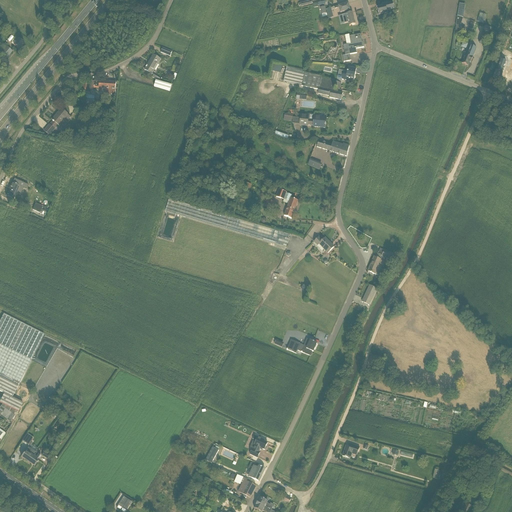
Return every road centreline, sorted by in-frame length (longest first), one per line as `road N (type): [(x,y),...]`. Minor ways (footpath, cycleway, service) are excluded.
road 1 (unclassified): [(247,511),(361,272),(338,212),(376,47)]
road 2 (track): [(325,466),(370,343),(424,244),(487,92)]
road 3 (unclassified): [(0,181),(21,131),(62,82),(106,73),(143,51),(171,0)]
road 4 (secondary): [(0,134),(111,0)]
road 5 (secondary): [(95,0),(0,116)]
road 6 (unclassified): [(376,47),(511,101)]
road 7 (track): [(413,266),(511,357)]
